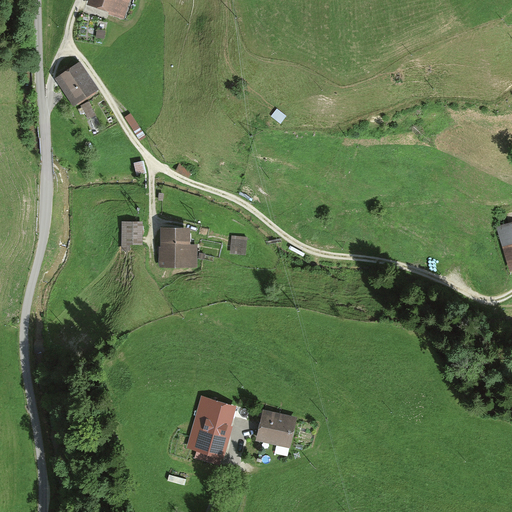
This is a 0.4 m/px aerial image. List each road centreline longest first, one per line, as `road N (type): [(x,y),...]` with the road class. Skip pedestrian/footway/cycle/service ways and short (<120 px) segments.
road 1 (track): [(511,295),(489,301),(412,268),(325,254),(248,205),(174,175),(139,146),(68,47)]
road 2 (unclassified): [(38,0),(45,219),(23,337),(42,511)]
road 3 (track): [(161,274),(152,261),(150,157)]
